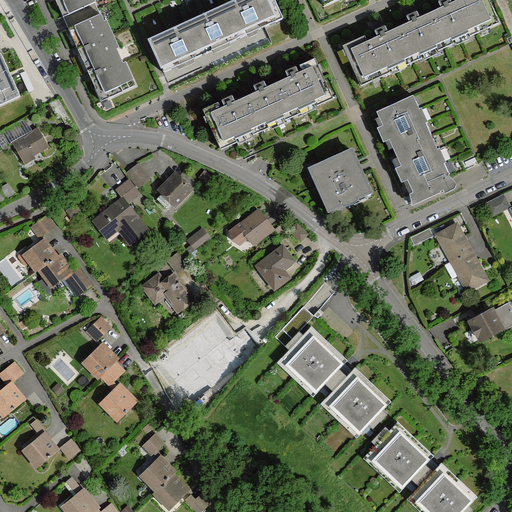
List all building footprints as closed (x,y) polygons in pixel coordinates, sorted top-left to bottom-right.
[(55,0),(59,6),(63,4),(68,15),(96,3),(95,0),(55,0)] [(240,0),(225,7),(239,40),(266,29),(284,20),(275,0),(240,0)] [(438,10),(431,14),(447,48),(454,44),(453,41),(469,34),(471,37),(500,23),(489,0),(462,0),(464,4),(454,9),(450,0),(445,0),(439,3),(444,14),(440,15),(438,10)] [(190,23),(204,56),(239,40),(225,7),(190,23)] [(406,25),(399,28),(415,63),(423,59),(421,56),(437,48),(439,52),(447,48),(431,14),(424,17),(426,22),(423,23),(418,13),(407,17),(412,28),(408,30),(406,25)] [(105,22),(102,15),(73,27),(79,39),(74,41),(83,61),(88,58),(93,69),(121,57),(118,50),(120,49),(108,21),(105,22)] [(190,23),(149,41),(165,73),(204,56),(190,23)] [(365,37),(343,46),(350,62),(361,87),(391,73),(389,70),(405,63),(407,66),(415,63),(399,28),(392,31),(394,36),(391,38),(386,27),(375,32),(380,43),(370,47),(365,37)] [(2,53),(0,53),(0,106),(22,96),(2,53)] [(124,63),(121,57),(93,69),(88,71),(92,80),(96,89),(101,87),(107,100),(137,86),(126,62),(124,63)] [(285,80),(278,83),(293,117),(301,114),(300,111),(316,103),(317,107),(334,99),(324,78),(316,59),(300,66),(305,77),(301,78),(297,68),(286,72),(291,83),(287,85),(285,80)] [(253,95),(246,98),(262,132),(269,128),(268,125),(284,118),(286,121),(293,117),(278,83),(271,86),(273,91),(270,93),(265,82),(254,87),(259,98),(255,99),(253,95)] [(390,140),(396,153),(432,137),(426,123),(429,122),(422,108),(420,109),(414,96),(377,112),(383,126),(378,128),(384,143),(390,140)] [(219,103),(204,110),(222,150),(238,143),(236,140),(252,132),(254,136),(262,132),(246,98),(239,101),(241,106),(238,107),(233,97),(222,102),(227,112),(224,114),(219,103)] [(13,143),(13,144),(26,136),(19,123),(2,132),(10,145),(13,143)] [(39,129),(26,136),(13,144),(23,162),(49,147),(39,129)] [(438,149),(432,137),(396,153),(401,166),(396,169),(402,183),(408,181),(413,193),(410,194),(413,206),(441,193),(441,192),(448,188),(450,192),(456,189),(457,186),(456,182),(451,178),(445,164),(447,163),(440,148),(438,149)] [(274,147),(256,155),(257,158),(272,165),(280,161),(274,147)] [(352,151),(316,167),(313,175),(328,206),(335,209),(344,205),(345,207),(352,205),(358,201),(357,199),(366,195),(369,187),(363,175),(357,160),(352,151)] [(150,179),(139,164),(128,173),(139,187),(150,179)] [(216,179),(205,171),(200,178),(211,186),(216,179)] [(177,205),(193,189),(177,173),(160,191),(163,194),(173,202),(177,205)] [(118,190),(124,198),(129,204),(141,194),(130,181),(118,190)] [(8,184),(2,187),(7,198),(15,194),(8,184)] [(173,202),(163,194),(158,199),(167,208),(173,202)] [(509,207),(503,196),(487,204),(493,216),(509,207)] [(129,204),(124,198),(94,221),(105,236),(117,227),(131,246),(150,231),(129,204)] [(84,210),(77,202),(67,211),(73,219),(84,210)] [(255,241),(270,229),(259,214),(243,226),(241,224),(230,232),(233,240),(240,244),(247,239),(247,236),(249,235),(255,241)] [(56,227),(48,215),(37,223),(46,235),(56,227)] [(289,227),(285,222),(275,230),(279,235),(289,227)] [(46,235),(37,223),(31,228),(40,240),(46,235)] [(308,234),(297,225),(291,231),(301,241),(308,234)] [(452,262),(472,251),(464,236),(458,225),(438,235),(452,262)] [(413,234),(416,242),(435,236),(432,228),(413,234)] [(204,229),(189,242),(195,249),(211,237),(204,229)] [(43,241),(27,253),(33,261),(30,264),(37,272),(39,270),(55,258),(43,241)] [(260,269),(275,290),(290,278),(284,270),(295,262),(283,246),(266,259),(269,262),(260,269)] [(28,265),(30,264),(33,261),(27,253),(25,250),(20,254),(19,258),(25,265),(28,265)] [(193,263),(182,250),(168,261),(178,275),(193,263)] [(460,275),(468,291),(488,280),(482,269),(472,251),(452,262),(460,275)] [(76,280),(84,274),(79,268),(75,271),(61,253),(58,256),(76,280)] [(58,256),(55,258),(39,270),(45,278),(40,282),(50,295),(58,289),(55,285),(62,279),(67,287),(72,283),(76,280),(58,256)] [(460,275),(452,262),(446,265),(453,279),(460,275)] [(76,280),(72,283),(81,295),(92,287),(84,274),(76,280)] [(165,292),(181,311),(194,300),(174,275),(165,282),(160,275),(145,287),(155,300),(165,292)] [(503,329),(502,329),(503,332),(511,326),(511,306),(510,302),(494,311),(503,329)] [(285,346),(300,331),(315,315),(309,310),(304,306),(275,337),(285,346)] [(493,310),(471,322),(481,340),(502,329),(503,329),(494,311),(493,310)] [(101,317),(92,326),(102,337),(111,328),(101,317)] [(102,337),(92,326),(87,331),(97,341),(102,337)] [(326,384),(340,369),(346,363),(310,328),(303,335),(289,350),(282,357),(319,391),(326,384)] [(209,333),(195,343),(214,368),(222,362),(224,364),(235,355),(231,350),(216,330),(210,334),(209,333)] [(285,346),(289,350),(303,335),(300,331),(285,346)] [(102,345),(86,361),(93,368),(90,370),(99,378),(105,373),(116,363),(118,360),(102,345)] [(24,374),(15,362),(4,371),(14,382),(24,374)] [(125,372),(116,363),(105,373),(114,383),(125,372)] [(347,376),(340,369),(326,384),(333,391),(347,376)] [(347,376),(333,391),(326,399),(362,433),(369,425),(384,410),(390,403),(354,369),(347,376)] [(105,373),(99,378),(112,392),(119,386),(114,383),(105,373)] [(485,384),(480,376),(473,382),(478,389),(485,384)] [(10,384),(0,391),(0,411),(4,417),(24,401),(10,384)] [(65,390),(59,384),(53,390),(59,395),(65,390)] [(136,403),(119,386),(112,392),(103,401),(110,409),(108,411),(118,421),(136,403)] [(23,421),(36,412),(31,405),(18,414),(23,421)] [(387,414),(384,410),(369,425),(373,429),(387,414)] [(38,431),(46,428),(41,417),(33,420),(38,431)] [(412,480),(426,465),(432,458),(396,424),(390,431),(375,446),(369,453),(405,487),(412,480)] [(372,442),(375,446),(390,431),(386,427),(372,442)] [(42,434),(26,448),(32,456),(30,458),(37,467),(57,451),(42,434)] [(164,443),(155,434),(145,444),(154,453),(164,443)] [(71,439),(60,447),(70,459),(80,451),(71,439)] [(159,458),(143,473),(150,480),(148,483),(157,491),(172,476),(175,473),(159,458)] [(433,472),(426,465),(412,480),(419,487),(433,472)] [(433,472),(419,487),(412,495),(430,511),(464,511),(470,506),(476,499),(440,465),(433,472)] [(188,491),(172,476),(157,491),(154,493),(163,502),(165,499),(172,507),(188,491)] [(82,490),(65,504),(71,511),(94,511),(97,509),(82,490)] [(213,501),(204,491),(193,501),(202,511),(213,501)] [(118,511),(111,503),(101,511),(118,511)]
